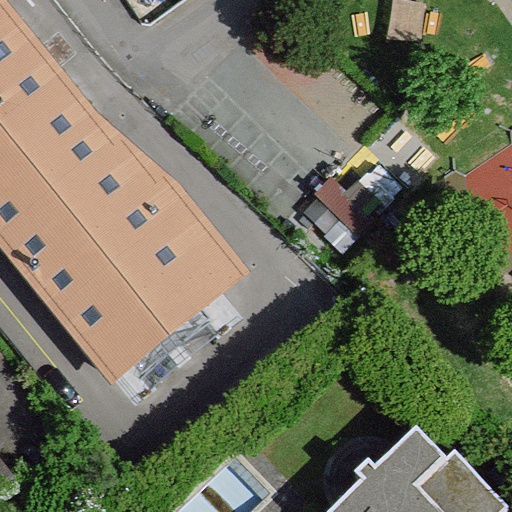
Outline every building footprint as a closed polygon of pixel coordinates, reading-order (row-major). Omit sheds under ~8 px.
[(0,231),(120,379),(231,285),(170,210),(155,223),(0,30),(0,231)] [(403,205),(370,170),(354,184),(387,219),(403,205)] [(376,224),(337,183),(320,200),(358,241),(376,224)] [(418,436),(339,511),(511,511),(457,456),(448,465),(418,436)] [(0,475),(0,493),(8,486),(0,475)]
